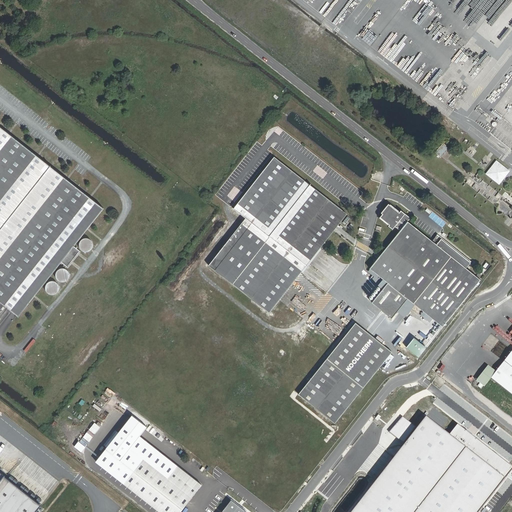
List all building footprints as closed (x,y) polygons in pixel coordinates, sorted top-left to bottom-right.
[(62,263),(66,265),(67,267),(69,269),(82,253),(75,247),(105,209),(0,126),(0,301),(20,317),(62,263)] [(440,156),(449,149),(445,143),(436,150),(440,156)] [(208,266),(269,313),(347,214),(274,157),(233,209),(245,218),(208,266)] [(502,183),(510,173),(500,165),(491,176),(502,183)] [(372,303),(392,319),(397,312),(405,318),(415,305),(423,312),(420,315),(430,323),(433,319),(443,327),(480,280),(466,269),(472,262),(438,235),(432,242),(407,222),(410,218),(401,211),(399,213),(388,204),(381,213),(383,215),(380,218),(389,225),(388,226),(392,230),(395,226),(401,231),(368,272),(374,277),(371,280),(383,289),(372,303)] [(94,248),(94,247),(95,246),(95,245),(95,244),(94,243),(94,242),(93,241),(93,240),(92,239),(91,239),(90,238),(89,238),(88,238),(87,238),(86,238),(85,238),(85,239),(84,239),(83,239),(82,240),(82,241),(81,242),(81,243),(81,244),(80,245),(81,246),(81,247),(81,248),(82,249),(82,250),(83,250),(84,251),(85,251),(85,252),(86,252),(87,252),(88,252),(89,252),(90,252),(91,251),(92,250),(93,250),(93,249),(94,248)] [(71,276),(71,275),(71,274),(71,273),(70,272),(69,271),(69,270),(68,269),(67,269),(67,268),(66,268),(65,268),(64,268),(63,268),(62,268),(61,268),(60,268),(60,269),(59,269),(58,270),(58,271),(57,272),(56,273),(56,274),(56,275),(56,276),(56,277),(57,278),(57,279),(58,279),(58,280),(59,281),(60,281),(60,282),(61,282),(62,282),(63,282),(64,282),(65,282),(66,282),(67,282),(67,281),(68,281),(69,280),(69,279),(70,279),(70,278),(71,277),(71,276)] [(60,289),(60,288),(60,287),(60,286),(60,285),(59,284),(58,283),(57,282),(56,281),(55,281),(54,281),(53,281),(52,281),(51,281),(50,281),(49,282),(48,282),(47,283),(47,284),(46,284),(46,285),(46,286),(46,287),(45,288),(46,289),(46,290),(46,291),(47,292),(47,293),(48,294),(49,294),(50,295),(51,295),(52,295),(53,295),(54,295),(55,295),(56,295),(57,294),(58,293),(59,292),(59,291),(60,291),(60,290),(60,289)] [(356,324),(298,395),(335,423),(391,353),(356,324)] [(407,348),(419,357),(426,348),(414,338),(407,348)] [(511,355),(498,375),(490,369),(481,380),(488,386),(492,381),(511,396),(511,355)] [(60,415),(65,418),(70,411),(65,408),(60,415)] [(440,437),(447,429),(431,417),(425,424),(433,431),(440,437)] [(432,432),(433,431),(425,424),(423,426),(432,432)] [(177,484),(152,465),(132,490),(159,511),(195,511),(211,492),(186,472),(177,484)] [(0,511),(38,511),(43,506),(0,471),(0,511)]
